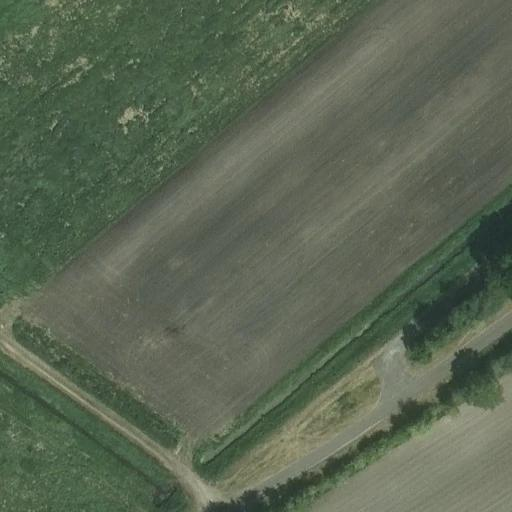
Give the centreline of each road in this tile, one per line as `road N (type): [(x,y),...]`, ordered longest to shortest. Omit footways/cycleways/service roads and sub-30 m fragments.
road 1 (track): [(511,317),(221,511)]
road 2 (track): [(215,511),(0,351)]
